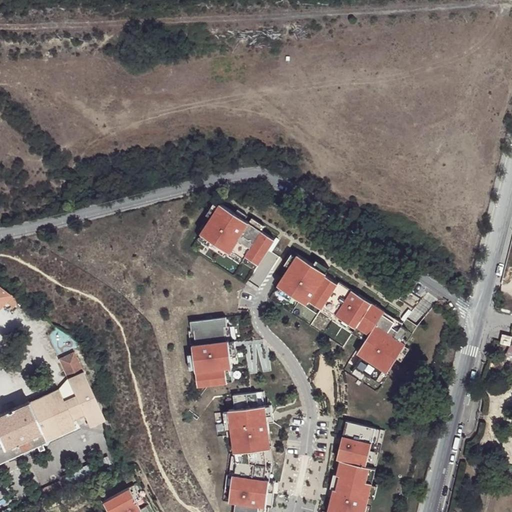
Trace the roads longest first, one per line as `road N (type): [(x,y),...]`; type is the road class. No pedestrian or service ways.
road 1 (residential): [(0,235),(261,174),(477,314)]
road 2 (residential): [(477,314),(429,511)]
road 3 (residential): [(477,314),(511,174)]
